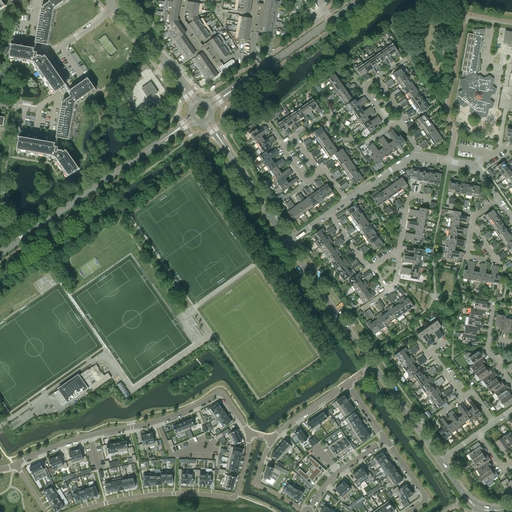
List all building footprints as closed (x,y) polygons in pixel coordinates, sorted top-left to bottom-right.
[(49,45),(55,14),(56,9),(68,0),(47,0),(49,2),(44,6),(43,7),(41,7),(35,42),(49,45)] [(171,45),(173,43),(173,42),(183,34),(182,32),(184,31),(181,26),(178,27),(175,23),(179,21),(178,19),(174,18),(175,13),(178,14),(179,8),(176,7),(177,3),(180,3),(180,2),(180,0),(164,0),(164,2),(158,1),(158,3),(164,4),(162,12),(156,11),(156,14),(162,15),(162,14),(165,14),(163,23),(168,31),(166,33),(166,32),(161,35),(162,37),(167,34),(172,41),(169,42),(171,45)] [(231,8),(231,11),(234,11),(234,10),(247,13),(247,12),(250,13),(251,7),(250,7),(251,4),(248,4),(248,0),(232,0),(236,1),(234,9),(231,8)] [(201,12),(201,10),(189,7),(188,13),(190,13),(190,18),(198,16),(198,12),(201,12)] [(238,18),(237,22),(250,24),(251,18),(239,16),(239,15),(236,15),(236,17),(238,18)] [(190,23),(193,27),(204,20),(202,18),(200,19),(198,16),(190,18),(192,21),(190,23)] [(193,27),(196,32),(207,25),(206,23),(204,20),(193,27)] [(196,32),(199,36),(210,29),(207,26),(210,24),(208,22),(206,23),(207,25),(196,32)] [(212,32),(210,29),(199,36),(202,41),(213,34),(214,35),(216,33),(214,31),(212,32)] [(462,78),(465,77),(466,78),(460,80),(459,85),(463,88),(462,90),(458,92),(457,99),(458,100),(458,103),(463,107),(468,106),(469,107),(469,112),(472,115),(477,113),(482,118),(487,116),(488,109),(492,108),(493,103),(488,98),(488,96),(495,94),(495,89),(492,86),(493,79),(490,76),(483,78),(479,75),(477,76),(476,73),(480,71),(480,55),(478,55),(479,47),(481,47),(482,41),(480,41),(481,37),(483,37),(484,29),(473,30),(472,35),(468,34),(462,70),(463,70),(462,77),(462,78)] [(209,41),(212,46),(223,38),(220,35),(223,33),(221,31),(219,33),(219,34),(209,41)] [(511,31),(511,32),(511,33),(505,31),(503,42),(507,43),(507,46),(511,48),(511,50),(511,31)] [(247,40),(248,34),(236,32),(235,38),(241,39),(240,41),(244,41),(245,40),(247,40)] [(173,42),(173,43),(176,46),(186,39),(183,34),(173,42)] [(226,43),(225,42),(223,38),(212,46),(215,50),(226,43)] [(189,43),(186,39),(176,46),(178,50),(176,51),(177,53),(179,52),(179,51),(189,43)] [(227,40),(225,42),(226,43),(215,50),(218,55),(229,47),(227,44),(229,42),(227,40)] [(387,52),(390,56),(397,51),(390,40),(387,42),(390,45),(387,47),(389,51),(387,52)] [(192,48),(191,46),(189,43),(179,51),(179,52),(182,55),(192,48)] [(8,60),(30,64),(31,65),(52,94),(66,85),(45,55),(42,57),(41,56),(36,55),(37,52),(33,51),(34,48),(11,44),(8,60)] [(385,60),(390,56),(387,52),(389,51),(387,47),(386,46),(381,49),(380,47),(378,49),(385,60)] [(229,47),(218,55),(222,59),(232,52),(233,53),(235,51),(233,49),(231,50),(229,47)] [(196,52),(195,52),(192,48),(182,55),(184,58),(182,60),(183,62),(186,61),(185,60),(196,52)] [(385,60),(378,49),(375,50),(378,53),(375,55),(377,59),(375,61),(378,65),(385,60)] [(194,63),(192,65),(193,67),(195,65),(195,64),(205,57),(202,52),(191,60),(194,63)] [(368,56),(366,57),(373,68),(375,67),(378,65),(375,61),(377,59),(375,55),(373,53),(368,57),(368,56)] [(208,61),(205,57),(195,64),(195,65),(198,69),(208,61)] [(373,68),(366,57),(363,59),(366,62),(363,64),(366,68),(363,69),(366,73),(373,68)] [(200,72),(198,74),(199,76),(202,74),(201,73),(211,66),(208,61),(198,69),(200,72)] [(366,68),(363,64),(362,62),(357,66),(356,64),(352,67),(360,78),(362,77),(361,76),(366,73),(363,69),(366,68)] [(204,78),(215,70),(211,66),(201,73),(202,74),(204,78)] [(396,79),(408,71),(406,68),(403,70),(401,68),(393,73),(395,77),(394,77),(396,79)] [(218,75),(215,70),(204,78),(206,81),(204,82),(206,85),(208,83),(207,82),(218,75)] [(408,71),(396,79),(397,81),(398,80),(400,83),(408,78),(407,75),(410,73),(408,71)] [(336,84),(340,81),(335,74),(324,82),(325,84),(328,82),(330,85),(334,82),(336,84)] [(70,140),(72,130),(77,104),(77,103),(96,90),(87,78),(68,91),(70,93),(68,94),(70,96),(65,100),(64,102),(62,101),(56,137),(70,140)] [(408,78),(400,83),(402,87),(401,87),(403,89),(415,80),(413,78),(410,80),(408,78)] [(407,93),(415,87),(414,85),(417,83),(415,80),(403,89),(404,91),(405,90),(407,93)] [(334,82),(330,85),(334,89),(331,92),(332,94),(343,86),(340,81),(336,84),(334,82)] [(150,82),(142,89),(149,99),(157,93),(150,82)] [(343,86),(332,94),(334,96),(337,94),(339,96),(343,94),(344,96),(348,93),(343,86)] [(409,99),(422,90),(421,89),(420,88),(417,90),(415,87),(407,93),(409,97),(408,97),(409,99)] [(414,103),(422,97),(420,95),(424,93),(422,90),(409,99),(411,101),(412,100),(414,103)] [(343,94),(339,96),(338,97),(341,102),(339,104),(341,106),(351,98),(348,93),(344,96),(343,94)] [(310,100),(308,102),(310,106),(308,108),(311,112),(318,106),(310,96),(308,97),(310,100)] [(346,105),(350,110),(366,99),(364,97),(356,102),(355,99),(346,105)] [(416,109),(429,100),(427,98),(424,100),(422,97),(414,103),(416,106),(415,107),(416,109)] [(367,102),(366,99),(350,110),(351,112),(352,111),(354,115),(362,109),(360,107),(367,102)] [(429,100),(416,109),(418,110),(421,113),(425,111),(426,110),(429,107),(427,105),(430,103),(429,100)] [(310,106),(308,102),(303,106),(300,103),(298,104),(306,115),(311,112),(308,108),(310,106)] [(298,109),(296,111),(298,115),(296,116),(299,120),(306,115),(298,104),(296,106),(298,109)] [(355,119),(357,120),(373,109),(371,106),(363,112),(362,109),(354,115),(356,118),(355,119)] [(359,121),(361,124),(369,119),(367,117),(374,111),(373,109),(357,120),(358,122),(359,121)] [(288,111),(286,113),(294,123),(299,120),(296,116),(298,115),(296,111),(291,114),(288,111)] [(420,125),(428,119),(426,117),(429,114),(428,112),(416,120),(415,120),(417,122),(418,121),(420,125)] [(286,117),(284,119),(286,123),(284,124),(287,128),(294,123),(286,113),(284,114),(286,117)] [(362,128),(364,130),(380,119),(378,116),(370,121),(369,119),(361,124),(363,128),(362,128)] [(282,132),(287,128),(284,124),(286,123),(284,119),(279,123),(276,119),(274,121),(282,132)] [(381,121),(380,119),(364,130),(367,135),(376,129),(374,127),(381,121)] [(428,119),(420,125),(422,128),(421,129),(422,130),(435,122),(433,119),(430,121),(428,119)] [(427,134),(435,129),(433,126),(436,124),(435,122),(422,130),(424,132),(424,131),(427,134)] [(250,138),(251,140),(267,128),(265,126),(258,131),(254,126),(255,125),(246,132),(247,131),(251,137),(250,138)] [(321,127),(311,133),(315,138),(327,130),(325,127),(322,129),(321,127)] [(253,140),(256,144),(263,139),(261,136),(269,131),(267,128),(251,140),(252,141),(253,140)] [(392,129),(390,131),(401,147),(403,146),(402,145),(405,143),(400,135),(398,137),(392,129)] [(429,140),(441,131),(440,129),(437,131),(435,129),(427,134),(429,138),(428,138),(429,140)] [(329,132),(327,130),(315,138),(316,140),(317,139),(319,142),(328,137),(326,134),(329,132)] [(399,148),(401,147),(390,131),(387,133),(393,141),(390,142),(395,150),(399,147),(399,148)] [(441,131),(429,140),(430,142),(431,141),(434,144),(442,139),(440,136),(443,134),(441,131)] [(16,152),(51,159),(52,159),(65,177),(65,178),(79,168),(66,149),(63,152),(62,150),(59,150),(57,149),(58,147),(54,146),(54,142),(19,136),(16,152)] [(265,141),(263,139),(256,144),(258,147),(257,148),(258,149),(274,138),(272,136),(265,141)] [(392,152),(395,150),(390,142),(388,144),(383,136),(380,138),(391,154),(393,153),(392,152)] [(329,139),(328,137),(319,142),(322,146),(321,146),(322,148),(334,139),(332,137),(329,139)] [(274,138),(258,149),(261,154),(263,153),(266,151),(270,149),(268,146),(276,141),(274,138)] [(390,155),(391,154),(380,138),(377,140),(383,147),(380,149),(386,157),(389,154),(390,155)] [(334,139),(322,148),(323,150),(325,153),(326,152),(334,146),(333,144),(336,142),(334,139)] [(370,145),(381,161),(383,160),(382,159),(386,157),(380,149),(378,151),(373,143),(370,145)] [(382,162),(381,161),(370,145),(368,147),(373,154),(370,156),(376,164),(379,164),(382,162)] [(326,152),(325,153),(328,156),(329,158),(330,157),(333,155),(334,154),(338,151),(341,149),(339,147),(336,149),(334,146),(326,152)] [(260,160),(261,162),(277,151),(275,148),(267,154),(266,151),(263,153),(261,154),(258,156),(261,160),(260,160)] [(334,154),(333,155),(335,158),(336,160),(349,151),(347,149),(344,151),(342,148),(341,149),(338,151),(334,154)] [(279,154),(277,151),(261,162),(262,164),(263,163),(265,166),(273,161),(271,159),(279,154)] [(349,151),(336,160),(337,162),(340,165),(341,164),(349,158),(347,156),(350,154),(350,153),(349,151)] [(274,164),(273,161),(265,166),(268,170),(267,170),(268,172),(284,161),(282,158),(274,164)] [(351,161),(349,158),(341,164),(343,168),(342,168),(343,170),(355,161),(354,159),(351,161)] [(285,163),(284,161),(268,172),(269,174),(270,173),(272,176),(280,171),(278,169),(285,163)] [(355,161),(343,170),(344,171),(347,175),(348,174),(356,168),(354,166),(357,164),(355,161)] [(506,166),(511,163),(510,161),(505,164),(503,161),(496,167),(499,171),(506,166)] [(407,169),(404,171),(406,173),(409,178),(410,178),(410,180),(416,181),(418,166),(415,165),(415,166),(415,169),(412,169),(411,170),(407,169)] [(506,166),(499,171),(502,175),(509,170),(511,168),(511,165),(508,168),(506,166)] [(426,182),(428,183),(430,168),(427,167),(427,168),(427,171),(424,171),(422,180),(426,181),(426,182)] [(281,173),(280,171),(272,176),(274,180),(275,182),(291,171),(289,168),(281,173)] [(348,174),(347,175),(350,180),(362,171),(361,169),(357,171),(356,168),(348,174)] [(435,173),(434,182),(438,183),(437,184),(440,185),(442,170),(439,170),(438,174),(435,173)] [(509,170),(502,175),(505,179),(511,174),(511,171),(511,172),(509,170)] [(292,173),(291,171),(275,182),(276,183),(277,183),(279,186),(286,181),(288,180),(286,178),(292,173)] [(364,174),(362,171),(350,180),(351,181),(352,181),(355,184),(363,178),(361,176),(364,174)] [(397,176),(394,178),(403,190),(405,189),(404,188),(407,185),(405,182),(407,180),(403,175),(401,177),(402,177),(399,179),(397,176)] [(286,181),(279,186),(281,189),(280,190),(282,192),(283,191),(298,181),(296,178),(288,183),(286,181)] [(394,178),(392,179),(392,180),(394,183),(392,184),(397,192),(398,193),(401,191),(403,190),(394,178)] [(448,192),(454,193),(456,178),(453,178),(452,182),(450,181),(449,181),(448,192)] [(320,179),(317,181),(328,196),(330,195),(333,193),(333,192),(327,184),(324,186),(323,185),(324,185),(320,179)] [(466,195),(468,180),(465,180),(464,184),(461,183),(460,193),(464,193),(464,195),(466,195)] [(328,196),(317,181),(315,183),(318,188),(319,188),(319,189),(317,191),(322,199),(326,197),(326,198),(328,196)] [(472,195),(478,196),(479,191),(480,182),(477,182),(476,186),(473,185),(472,195)] [(394,194),(397,192),(392,184),(389,186),(387,183),(384,185),(393,197),(395,196),(394,194)] [(384,185),(382,186),(382,187),(382,186),(384,190),(382,191),(387,199),(388,200),(393,197),(384,185)] [(322,199),(317,191),(314,192),(310,186),(307,188),(318,203),(320,202),(319,201),(322,199)] [(307,188),(305,190),(309,195),(309,196),(307,198),(313,206),(313,207),(317,204),(318,203),(307,188)] [(375,191),(383,204),(385,203),(384,201),(387,199),(382,191),(379,193),(377,190),(375,191)] [(382,205),(383,204),(375,191),(372,193),(375,196),(372,198),(377,206),(378,206),(381,204),(382,205)] [(313,206),(307,198),(304,199),(300,193),(297,195),(308,210),(310,209),(309,208),(313,206)] [(308,210),(297,195),(295,197),(299,202),(299,203),(297,205),(303,213),(306,210),(307,211),(308,210)] [(290,200),(288,202),(299,217),(303,214),(303,213),(297,205),(294,206),(294,205),(290,200)] [(297,218),(299,217),(288,202),(285,204),(289,209),(290,210),(287,212),(293,220),(296,217),(297,218)] [(350,215),(362,207),(360,204),(357,207),(355,204),(347,210),(350,213),(348,214),(350,215)] [(362,207),(350,215),(353,220),(354,219),(362,214),(360,212),(364,209),(362,207)] [(487,221),(500,212),(498,210),(495,212),(493,210),(493,209),(485,215),(487,219),(486,219),(487,221)] [(449,216),(469,220),(469,217),(460,215),(460,212),(461,212),(451,211),(452,211),(451,215),(450,215),(449,216)] [(428,216),(409,212),(409,215),(418,217),(417,220),(426,221),(427,217),(428,218),(428,216)] [(501,215),(500,212),(487,221),(489,223),(490,222),(492,225),(500,220),(498,217),(501,215)] [(356,225),(369,217),(367,214),(364,216),(362,214),(354,219),(356,223),(355,224),(356,225)] [(371,219),(369,217),(356,225),(358,227),(359,226),(361,229),(369,224),(367,222),(371,219)] [(494,231),(507,222),(505,220),(501,222),(500,220),(492,225),(494,228),(493,229),(494,231)] [(499,235),(507,230),(505,227),(508,225),(507,222),(494,231),(495,233),(497,232),(499,235)] [(447,228),(467,232),(467,228),(458,227),(458,224),(450,223),(449,227),(448,226),(447,228)] [(363,235),(376,227),(374,224),(371,226),(369,224),(361,229),(363,233),(362,233),(363,235)] [(426,227),(407,224),(406,227),(416,229),(415,232),(424,233),(424,229),(426,229),(426,227)] [(378,229),(376,227),(363,235),(365,237),(366,236),(368,239),(376,234),(374,231),(378,229)] [(313,237),(316,241),(324,236),(322,234),(325,231),(323,228),(311,236),(312,238),(313,237)] [(501,241),(511,233),(511,230),(508,232),(507,230),(499,235),(501,238),(500,239),(501,241)] [(506,245),(511,240),(511,237),(511,236),(511,233),(501,241),(502,242),(504,242),(506,245)] [(370,245),(383,236),(381,234),(378,236),(376,234),(368,239),(370,242),(369,243),(370,245)] [(445,240),(465,243),(465,240),(456,239),(456,236),(448,234),(447,239),(446,238),(445,240)] [(316,241),(314,242),(318,248),(319,248),(331,239),(328,236),(325,238),(324,236),(316,241)] [(384,239),(383,236),(370,245),(371,247),(373,246),(375,249),(383,244),(383,243),(383,244),(381,241),(384,239)] [(424,239),(405,236),(404,239),(414,241),(413,244),(422,245),(422,241),(424,241),(424,239)] [(321,248),(324,252),(332,247),(330,245),(333,242),(331,239),(319,248),(320,249),(321,248)] [(414,254),(424,256),(425,250),(424,250),(412,248),(413,247),(408,246),(408,247),(406,247),(405,250),(414,251),(414,254)] [(443,252),(463,255),(463,252),(454,251),(454,248),(446,246),(445,250),(444,250),(443,252)] [(325,257),(326,259),(339,250),(336,247),(333,249),(332,247),(324,252),(326,256),(325,257)] [(329,260),(332,264),(339,258),(338,256),(341,254),(339,250),(326,259),(328,260),(329,260)] [(333,268),(334,270),(346,261),(344,258),(341,260),(339,258),(332,264),(334,267),(333,268)] [(423,262),(404,259),(403,262),(412,263),(412,266),(420,268),(421,264),(422,264),(423,262)] [(337,271),(339,275),(347,269),(346,267),(349,265),(346,261),(334,270),(336,272),(337,271)] [(468,281),(472,262),(469,261),(467,270),(464,270),(462,279),(463,279),(463,278),(467,279),(466,280),(468,281)] [(476,272),(475,280),(478,281),(478,283),(480,283),(484,264),(481,263),(479,272),(476,272)] [(490,285),(492,285),(495,266),(492,265),(491,275),(488,274),(486,283),(490,283),(490,285)] [(347,278),(348,280),(356,275),(352,269),(349,271),(347,269),(339,275),(338,276),(342,281),(347,278)] [(420,276),(421,274),(402,270),(401,273),(410,275),(410,278),(409,278),(418,280),(419,276),(420,276)] [(349,282),(352,286),(360,280),(359,278),(362,276),(359,272),(356,275),(348,280),(347,281),(348,283),(349,282)] [(354,291),(355,292),(367,284),(365,280),(362,282),(360,280),(352,286),(355,290),(354,291)] [(357,293),(360,297),(368,291),(366,289),(369,287),(367,284),(355,292),(356,294),(357,293)] [(369,294),(368,291),(360,297),(359,298),(363,304),(375,295),(372,291),(369,294)] [(403,296),(400,299),(408,311),(410,310),(409,308),(413,306),(407,297),(405,299),(403,296)] [(403,315),(408,311),(400,299),(396,301),(398,304),(396,305),(403,315)] [(473,299),(473,301),(475,301),(473,308),(485,311),(488,311),(489,305),(486,305),(487,302),(473,299)] [(392,304),(388,306),(397,319),(399,317),(403,315),(396,305),(394,307),(392,304)] [(395,320),(397,319),(388,306),(385,309),(387,312),(385,313),(391,321),(394,319),(395,320)] [(468,316),(467,317),(469,317),(481,319),(481,316),(484,316),(485,311),(473,308),(470,308),(469,316),(468,316)] [(381,312),(377,314),(386,326),(388,325),(391,322),(391,321),(385,313),(383,315),(381,312)] [(497,313),(494,326),(497,327),(497,329),(503,330),(505,318),(505,316),(498,314),(498,313),(497,313)] [(376,320),(374,321),(380,330),(386,326),(377,314),(374,317),(376,320)] [(434,317),(429,320),(430,321),(441,337),(443,336),(438,328),(440,326),(441,326),(434,317)] [(467,325),(480,328),(482,328),(483,322),(480,322),(481,319),(469,317),(467,325)] [(503,330),(502,333),(508,334),(509,331),(511,332),(511,329),(511,319),(505,318),(503,330)] [(374,334),(380,330),(374,321),(372,323),(369,320),(366,322),(374,334)] [(441,337),(430,321),(428,323),(429,324),(426,326),(431,333),(433,332),(438,339),(441,337)] [(462,333),(462,334),(463,335),(463,334),(475,336),(476,333),(479,334),(480,328),(467,325),(465,325),(463,333),(462,333)] [(422,327),(420,328),(431,344),(434,343),(428,335),(431,333),(426,326),(422,328),(422,327)] [(429,346),(431,344),(420,328),(418,329),(419,331),(416,333),(415,333),(421,340),(423,338),(429,346)] [(463,335),(462,343),(476,345),(478,339),(475,339),(475,336),(463,334),(463,335)] [(396,357),(399,361),(406,355),(405,353),(408,351),(406,347),(393,356),(395,357),(396,357)] [(467,353),(464,355),(467,359),(469,358),(473,364),(482,358),(485,356),(484,353),(482,351),(480,353),(479,352),(478,350),(475,352),(472,354),(471,353),(467,353)] [(408,357),(406,355),(399,361),(401,364),(400,365),(401,367),(413,358),(411,355),(408,357)] [(406,372),(414,366),(413,364),(416,362),(413,358),(401,367),(402,369),(404,368),(406,372)] [(473,364),(470,367),(475,373),(473,374),(474,375),(475,375),(475,374),(485,367),(483,365),(486,363),(482,358),(473,364)] [(416,368),(414,366),(406,372),(409,375),(408,376),(409,378),(412,376),(411,376),(421,370),(421,369),(419,366),(416,368)] [(485,367),(475,374),(475,375),(480,381),(482,380),(492,373),(489,368),(486,369),(485,367)] [(414,377),(417,381),(425,376),(423,373),(426,371),(424,368),(421,369),(421,370),(411,376),(412,376),(413,378),(414,377)] [(92,374),(88,369),(79,375),(67,383),(58,389),(54,392),(55,393),(60,400),(59,401),(62,406),(67,402),(67,403),(88,388),(91,385),(94,390),(112,377),(109,372),(95,381),(91,375),(92,374)] [(492,373),(482,380),(487,387),(486,387),(486,389),(488,388),(487,387),(497,380),(495,378),(498,376),(494,371),(492,373)] [(418,386),(419,388),(432,379),(429,376),(426,378),(425,376),(417,381),(419,385),(418,386)] [(422,388),(425,392),(432,387),(431,385),(434,383),(432,379),(419,388),(421,389),(422,388)] [(497,380),(487,387),(488,388),(492,395),(495,393),(494,393),(505,386),(504,386),(501,381),(499,383),(497,380)] [(116,385),(124,395),(128,392),(121,382),(116,385)] [(505,386),(494,393),(495,393),(499,400),(498,401),(499,402),(500,401),(500,400),(509,393),(508,391),(510,389),(507,384),(504,386),(505,386)] [(426,397),(427,399),(439,390),(437,387),(434,389),(432,387),(425,392),(427,396),(426,397)] [(442,394),(439,390),(427,399),(428,400),(430,400),(432,403),(440,398),(439,396),(442,394)] [(509,393),(500,400),(500,401),(505,408),(511,402),(511,395),(511,396),(509,393)] [(337,407),(347,400),(344,395),(343,396),(342,395),(339,398),(334,402),(337,407)] [(442,400),(440,398),(432,403),(435,407),(434,408),(435,410),(447,401),(445,398),(442,400)] [(470,410),(475,417),(478,415),(479,416),(481,414),(480,413),(470,398),(467,400),(472,408),(470,410)] [(337,407),(341,412),(350,405),(347,400),(337,407)] [(210,408),(208,410),(211,414),(221,407),(218,403),(217,403),(216,403),(213,405),(213,406),(210,408)] [(462,404),(460,405),(471,421),(472,420),(472,419),(475,417),(470,410),(467,411),(462,404)] [(351,406),(350,405),(341,412),(344,417),(354,410),(353,409),(354,408),(352,405),(351,406)] [(471,421),(460,405),(457,407),(462,415),(460,417),(465,424),(468,421),(469,423),(471,421)] [(221,407),(211,414),(214,419),(224,412),(221,407)] [(452,411),(450,412),(461,428),(463,427),(462,426),(465,424),(460,417),(458,418),(452,411)] [(224,412),(214,419),(215,419),(216,418),(220,422),(227,417),(224,412)] [(315,418),(320,426),(321,425),(319,423),(327,418),(323,412),(315,418)] [(344,419),(348,424),(358,417),(357,416),(358,416),(356,413),(355,413),(354,412),(344,419)] [(461,428),(450,412),(447,414),(452,422),(450,423),(455,431),(458,428),(459,429),(461,428)] [(227,417),(220,422),(223,427),(231,422),(227,417)] [(361,422),(358,417),(348,424),(351,429),(350,429),(361,422)] [(442,417),(440,419),(451,435),(453,434),(452,433),(455,431),(450,423),(448,425),(442,417)] [(320,426),(315,418),(307,424),(312,431),(320,426)] [(191,419),(182,423),(185,431),(186,431),(189,439),(193,437),(189,430),(190,429),(190,428),(194,426),(191,419)] [(444,440),(451,435),(440,419),(437,421),(443,429),(440,430),(439,431),(438,431),(444,440),(445,440),(444,440)] [(354,434),(363,427),(360,423),(361,422),(350,429),(354,434)] [(182,423),(173,426),(176,435),(185,431),(182,423)] [(367,432),(363,427),(354,434),(357,439),(367,432)] [(300,429),(294,433),(301,444),(307,440),(300,429)] [(236,430),(228,434),(230,440),(231,439),(234,445),(241,441),(236,430)] [(367,432),(357,439),(360,444),(366,440),(370,438),(369,437),(370,437),(367,432)] [(503,435),(502,436),(502,437),(503,437),(510,447),(511,445),(511,434),(510,432),(504,436),(503,435)] [(152,433),(146,434),(149,447),(154,446),(155,447),(158,446),(157,440),(154,441),(152,433)] [(142,444),(139,445),(140,450),(144,450),(143,448),(149,447),(146,434),(140,436),(142,444)] [(346,450),(349,448),(348,446),(350,444),(351,446),(353,449),(354,449),(352,446),(350,444),(348,441),(344,435),(338,439),(346,450)] [(502,437),(496,442),(504,454),(509,451),(508,448),(510,447),(503,437),(502,437)] [(346,450),(338,439),(333,442),(341,453),(344,451),(343,450),(345,448),(346,450)] [(278,448),(285,454),(291,446),(284,440),(278,448)] [(126,441),(116,443),(118,452),(128,450),(126,441)] [(333,442),(328,446),(338,460),(336,457),(339,455),(337,453),(340,452),(341,453),(333,442)] [(116,443),(106,445),(108,454),(118,452),(116,443)] [(481,445),(468,453),(473,460),(472,461),(473,462),(474,461),(483,454),(482,451),(484,450),(481,445)] [(230,446),(229,452),(241,455),(242,449),(230,446)] [(285,454),(278,448),(271,455),(277,461),(284,453),(285,454)] [(80,449),(74,450),(78,463),(83,461),(84,463),(87,462),(85,456),(82,457),(80,449)] [(71,460),(68,461),(69,467),(73,466),(72,465),(78,463),(74,450),(68,452),(71,460)] [(229,452),(228,458),(240,460),(241,455),(229,452)] [(372,459),(375,464),(385,457),(382,452),(381,452),(377,454),(378,455),(372,459)] [(483,454),(474,461),(479,468),(489,461),(491,460),(487,454),(485,456),(483,454)] [(59,455),(54,457),(58,469),(64,467),(64,469),(68,468),(66,462),(62,463),(59,455)] [(308,468),(317,476),(321,471),(318,468),(320,465),(325,471),(326,470),(310,456),(307,459),(310,462),(312,464),(308,468)] [(54,457),(48,460),(51,467),(48,469),(50,474),(54,473),(53,472),(58,469),(54,457)] [(381,467),(389,461),(385,457),(375,464),(376,464),(378,462),(381,467)] [(228,458),(227,463),(239,466),(240,460),(228,458)] [(389,461),(381,467),(384,472),(393,465),(392,465),(392,466),(389,461)] [(479,468),(477,469),(481,476),(480,477),(481,478),(482,477),(492,470),(490,467),(492,466),(489,461),(479,468)] [(40,463),(29,468),(34,477),(44,472),(48,480),(48,479),(50,478),(51,478),(46,467),(46,468),(43,469),(40,463)] [(227,463),(226,469),(237,472),(239,466),(227,463)] [(384,472),(385,471),(388,475),(386,477),(396,470),(393,465),(384,472)] [(266,466),(263,478),(266,479),(265,480),(264,480),(273,486),(273,485),(272,485),(275,481),(277,477),(272,474),(273,468),(266,466)] [(362,467),(357,470),(364,481),(369,478),(370,479),(373,477),(369,472),(367,474),(362,467)] [(296,472),(302,477),(305,479),(307,481),(312,486),(312,485),(306,480),(309,478),(312,481),(317,476),(308,468),(308,469),(309,469),(305,474),(299,468),(298,468),(299,469),(296,472)] [(178,469),(178,475),(181,475),(181,483),(187,484),(187,471),(182,471),(182,469),(178,469)] [(187,471),(187,484),(193,484),(193,475),(196,476),(196,470),(193,470),(193,471),(187,471)] [(196,470),(196,476),(199,476),(199,484),(205,484),(205,472),(200,471),(200,470),(196,470)] [(205,472),(205,484),(211,485),(211,476),(215,476),(215,470),(211,470),(211,472),(205,472)] [(364,481),(357,470),(352,474),(357,481),(354,483),(357,488),(361,486),(360,484),(364,481)] [(389,482),(399,475),(396,470),(386,477),(389,482)] [(481,478),(480,479),(484,486),(487,484),(489,486),(494,483),(492,480),(499,476),(497,473),(496,471),(493,472),(492,470),(482,477),(481,478)] [(132,475),(127,476),(129,488),(135,487),(135,486),(136,485),(135,481),(134,482),(132,475)] [(227,475),(223,486),(232,489),(236,477),(227,475)] [(403,480),(399,475),(389,482),(393,487),(398,483),(399,483),(402,481),(402,480),(403,480)] [(121,477),(124,489),(125,490),(128,489),(128,488),(129,488),(127,476),(126,476),(127,477),(122,478),(121,477)] [(121,477),(115,479),(118,490),(124,489),(121,477)] [(501,482),(501,481),(500,482),(508,493),(511,491),(511,492),(511,479),(510,481),(507,478),(501,482)] [(115,479),(110,480),(112,492),(118,490),(115,479)] [(110,480),(104,481),(106,488),(105,488),(106,492),(107,493),(112,492),(110,480)] [(93,481),(88,482),(89,485),(92,497),(98,495),(98,494),(97,490),(96,490),(94,484),(93,481)] [(283,492),(288,495),(294,485),(289,481),(286,487),(285,487),(283,490),(283,491),(283,492)] [(339,485),(348,495),(352,491),(353,492),(356,489),(352,485),(349,487),(343,481),(339,485)] [(395,492),(399,497),(409,489),(406,484),(399,489),(397,487),(392,490),(394,493),(395,492)] [(54,485),(43,492),(46,497),(57,490),(54,485)] [(83,487),(87,499),(92,497),(89,485),(88,485),(89,487),(84,488),(83,487)] [(299,488),(294,485),(288,495),(293,498),(299,488)] [(344,499),(348,495),(339,485),(335,489),(340,495),(338,498),(342,502),(345,500),(344,499)] [(83,487),(78,489),(81,500),(82,500),(82,501),(86,500),(86,499),(87,499),(83,487)] [(304,491),(299,488),(293,498),(298,501),(298,500),(299,500),(301,497),(301,496),(304,491)] [(78,489),(72,491),(74,497),(73,497),(75,501),(76,502),(81,500),(78,489)] [(413,494),(409,489),(399,497),(402,502),(401,502),(403,505),(408,502),(406,499),(413,494)] [(57,490),(46,497),(49,502),(60,495),(57,490)] [(60,495),(49,502),(52,506),(63,500),(60,495)] [(63,500),(52,506),(55,511),(56,511),(57,511),(60,510),(60,509),(66,505),(63,500)] [(383,504),(388,511),(393,511),(395,511),(394,510),(395,510),(392,506),(392,507),(388,501),(383,504)]
